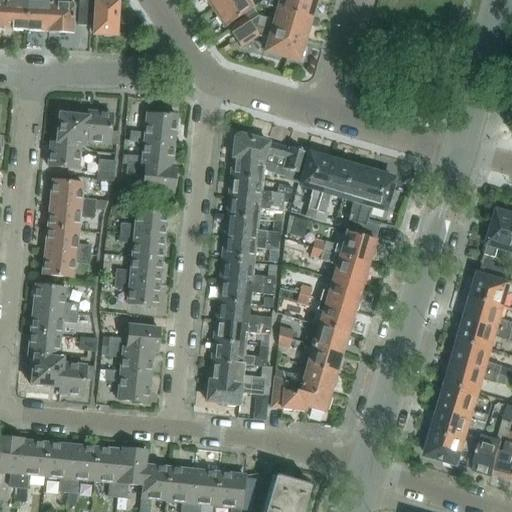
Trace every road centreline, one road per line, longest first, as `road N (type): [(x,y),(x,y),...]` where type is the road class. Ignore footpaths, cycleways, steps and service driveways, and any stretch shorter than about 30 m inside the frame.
road 1 (residential): [(173,429),(210,79)]
road 2 (unclassified): [(365,469),(458,150)]
road 3 (residential): [(0,373),(33,71)]
road 4 (residential): [(365,469),(255,436),(173,429)]
road 5 (residential): [(173,429),(0,413)]
road 6 (residential): [(183,42),(114,73),(33,71)]
road 7 (unclassified): [(458,150),(502,0)]
road 8 (residential): [(365,469),(510,511)]
road 9 (residential): [(458,150),(320,114)]
